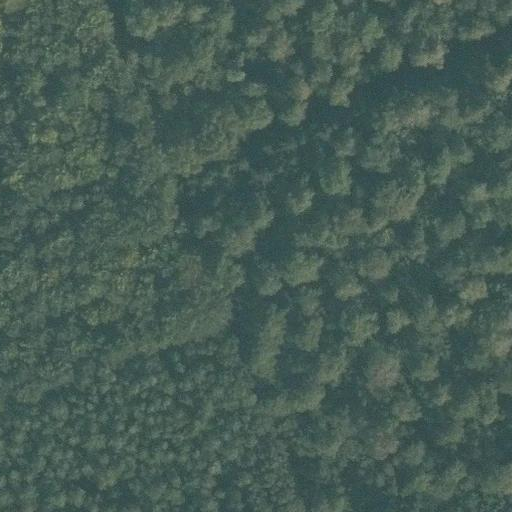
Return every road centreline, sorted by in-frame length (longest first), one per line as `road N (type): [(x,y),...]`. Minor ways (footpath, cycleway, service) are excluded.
road 1 (track): [(301,511),(96,0)]
road 2 (track): [(511,15),(165,167),(0,185)]
